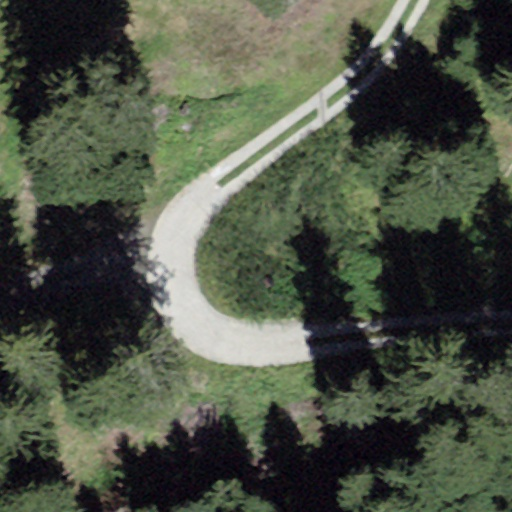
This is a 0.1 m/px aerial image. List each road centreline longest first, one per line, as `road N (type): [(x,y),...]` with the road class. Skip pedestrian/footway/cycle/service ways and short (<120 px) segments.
road 1 (track): [(379,0),(342,57),(148,236),(150,318),(319,343),(511,323)]
road 2 (track): [(148,236),(0,294)]
